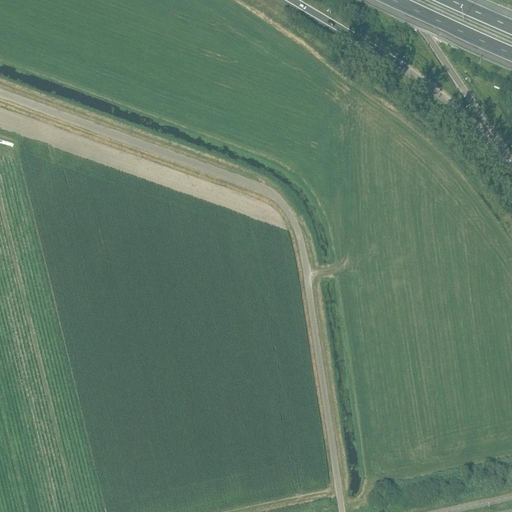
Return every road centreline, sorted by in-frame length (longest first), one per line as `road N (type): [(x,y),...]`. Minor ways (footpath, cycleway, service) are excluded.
road 1 (unclassified): [(342,511),(300,236),(278,198),(0,92)]
road 2 (motorway): [(256,0),(511,172)]
road 3 (motorway): [(511,164),(402,0)]
road 4 (motorway): [(392,0),(511,54)]
